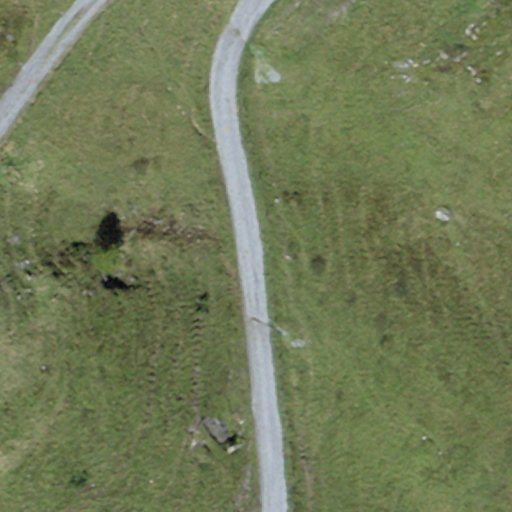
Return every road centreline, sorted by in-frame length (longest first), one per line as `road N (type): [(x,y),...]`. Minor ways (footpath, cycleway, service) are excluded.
road 1 (track): [(258,511),(241,249),(220,110),(239,19),(251,0)]
road 2 (track): [(103,0),(31,76),(0,126)]
